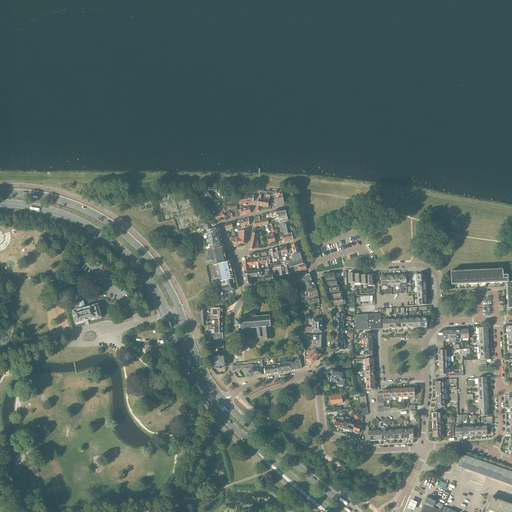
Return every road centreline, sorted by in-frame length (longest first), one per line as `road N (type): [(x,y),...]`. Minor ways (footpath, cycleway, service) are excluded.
road 1 (secondary): [(179,309),(154,265),(114,226),(57,199),(0,192)]
road 2 (secondary): [(0,202),(54,211),(107,238),(142,271),(168,313)]
road 3 (residential): [(438,322),(437,277),(426,266),(375,266),(364,246),(311,267)]
road 4 (secondary): [(206,397),(332,511)]
road 5 (secondary): [(352,511),(224,402)]
road 6 (residential): [(423,447),(370,450),(323,432),(317,372)]
road 7 (residential): [(240,385),(228,365),(241,293),(233,255)]
road 8 (residential): [(425,340),(382,342),(382,357),(383,379),(426,378)]
